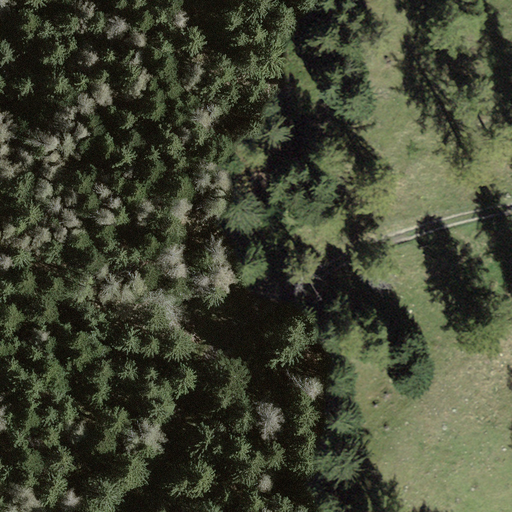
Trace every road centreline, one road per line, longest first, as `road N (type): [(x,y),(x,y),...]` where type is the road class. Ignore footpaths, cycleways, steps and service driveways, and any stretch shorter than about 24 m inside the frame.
road 1 (track): [(316,269),(231,339),(132,511)]
road 2 (track): [(511,204),(413,221),(316,269)]
